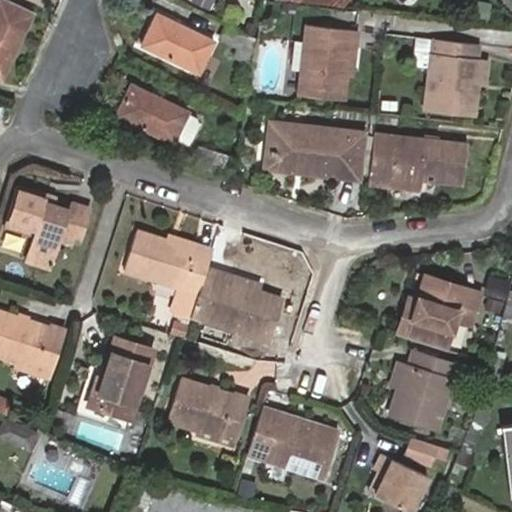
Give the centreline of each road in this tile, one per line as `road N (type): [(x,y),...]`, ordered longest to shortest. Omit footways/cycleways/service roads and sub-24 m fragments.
road 1 (residential): [(344,241),(28,136)]
road 2 (residential): [(511,190),(495,218),(477,225),(344,241)]
road 3 (residential): [(88,0),(28,136)]
road 4 (unknown): [(84,306),(127,169)]
road 5 (residential): [(344,241),(319,333),(326,360)]
